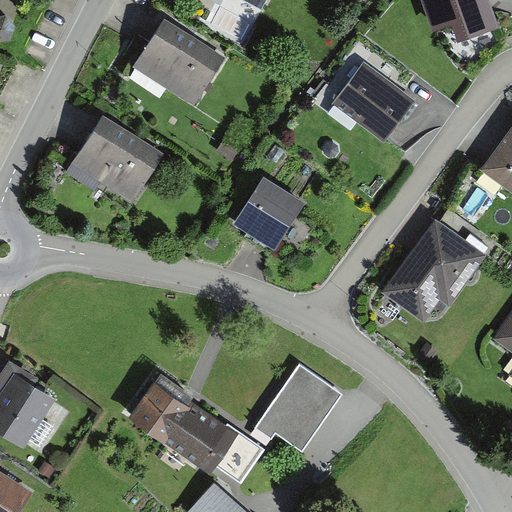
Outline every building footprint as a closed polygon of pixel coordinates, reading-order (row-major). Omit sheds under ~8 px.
[(237,0),(265,14),(271,0),(237,0)] [(482,14),(477,0),(411,0),(425,35),(482,14)] [(195,111),(222,72),(157,27),(130,66),(195,111)] [(386,144),(414,108),(361,67),(333,103),(386,144)] [(132,208),(161,168),(97,122),(68,162),(132,208)] [(511,135),(496,156),(480,177),(511,202),(511,200),(511,135)] [(271,255),(299,209),(260,186),(232,232),(271,255)] [(379,297),(422,328),(438,305),(447,312),(483,262),(432,225),(404,263),(379,297)] [(511,320),(495,343),(511,355),(511,375),(509,379),(511,380),(511,320)] [(343,395),(300,365),(254,429),(271,441),(276,433),(303,452),(343,395)] [(0,417),(0,430),(22,447),(58,398),(29,377),(0,417)] [(206,469),(230,435),(158,384),(133,418),(206,469)] [(29,511),(34,506),(0,478),(0,511),(29,511)] [(183,511),(238,511),(205,485),(183,511)]
